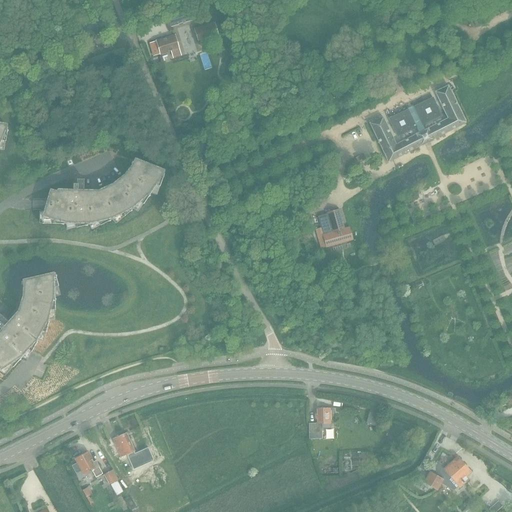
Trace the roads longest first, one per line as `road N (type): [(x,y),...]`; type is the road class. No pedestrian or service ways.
road 1 (unclassified): [(275,372),(269,334),(200,201),(117,0)]
road 2 (secondary): [(0,456),(148,389),(275,372)]
road 3 (secondary): [(275,372),(400,395),(511,454)]
road 4 (track): [(200,201),(403,96)]
road 5 (residential): [(109,157),(50,178),(0,209)]
road 6 (track): [(403,96),(511,45)]
